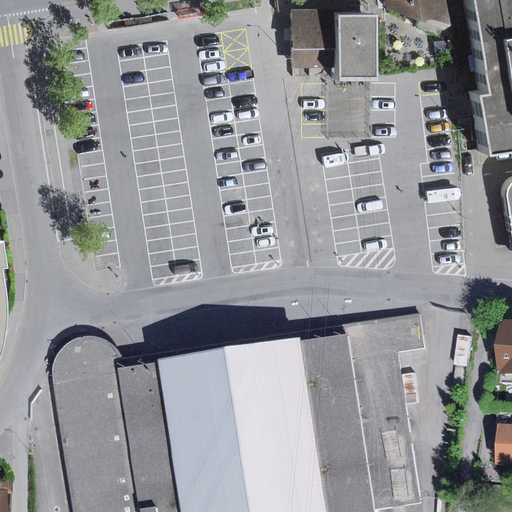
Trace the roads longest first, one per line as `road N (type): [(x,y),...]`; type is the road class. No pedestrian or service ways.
road 1 (residential): [(44,318),(300,280),(511,293)]
road 2 (residential): [(44,318),(4,0)]
road 3 (residential): [(22,511),(19,376)]
